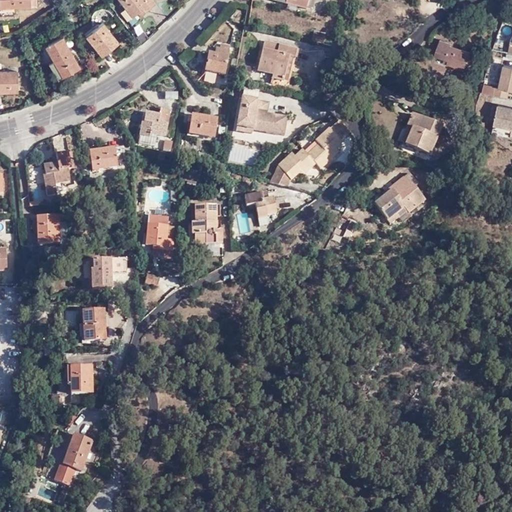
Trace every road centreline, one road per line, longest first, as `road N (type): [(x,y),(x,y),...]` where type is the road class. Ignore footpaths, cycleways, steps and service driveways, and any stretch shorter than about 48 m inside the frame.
road 1 (residential): [(464,0),(354,92),(362,155),(328,193),(156,308),(137,339),(134,367),(149,402),(148,431),(114,491)]
road 2 (residential): [(203,0),(173,40),(126,79),(0,130)]
road 3 (residential): [(114,491),(118,361),(129,317)]
